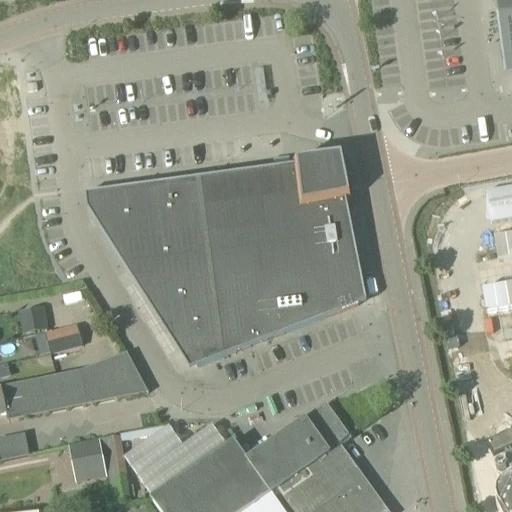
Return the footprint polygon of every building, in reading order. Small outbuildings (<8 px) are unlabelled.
[(511,0),(494,0),(496,10),(505,74),(511,73),(511,0)] [(32,87),(25,87),(27,95),(33,94),(37,94),(36,86),(32,87)] [(338,164),(307,168),(306,163),(290,165),(291,170),(91,196),(95,224),(177,352),(194,351),(197,370),(361,308),(353,273),(360,271),(347,207),(351,206),(349,194),(344,195),(338,164)] [(42,311),(28,314),(33,337),(47,333),(42,311)] [(52,334),(58,356),(83,350),(77,328),(52,334)] [(148,396),(126,356),(80,374),(66,377),(11,390),(0,392),(0,418),(6,417),(7,425),(148,396)] [(7,367),(0,368),(0,383),(10,380),(7,367)] [(234,444),(152,502),(158,511),(279,511),(281,511),(271,498),(279,493),(292,511),(382,511),(338,450),(340,449),(350,442),(326,408),(272,446),(247,463),(234,444)] [(493,459),(511,450),(511,433),(487,446),(493,459)] [(119,440),(103,443),(113,508),(130,505),(119,440)] [(75,488),(92,485),(107,482),(100,443),(68,449),(75,488)] [(511,487),(499,489),(500,501),(511,499),(511,487)]
